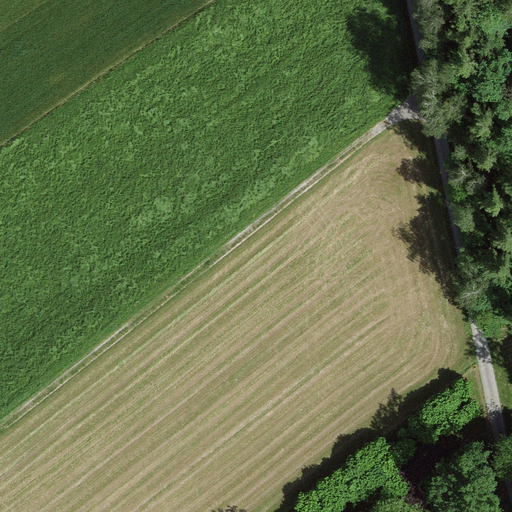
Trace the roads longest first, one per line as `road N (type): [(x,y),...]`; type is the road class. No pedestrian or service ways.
road 1 (track): [(429,102),(408,106),(0,430)]
road 2 (track): [(511,480),(410,0)]
